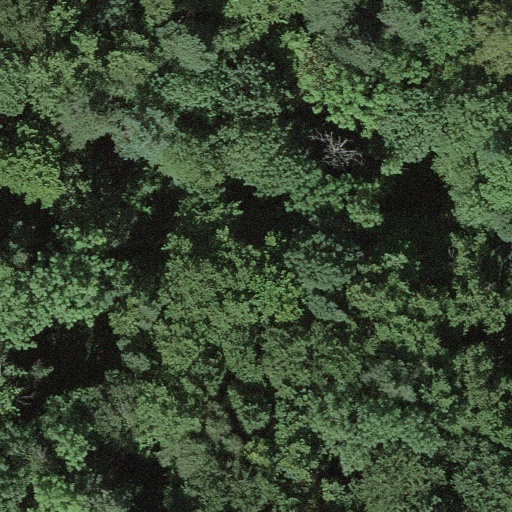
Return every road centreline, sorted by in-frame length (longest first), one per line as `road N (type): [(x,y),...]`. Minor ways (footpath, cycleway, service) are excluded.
road 1 (track): [(0,250),(426,218),(511,230)]
road 2 (track): [(252,226),(0,15)]
